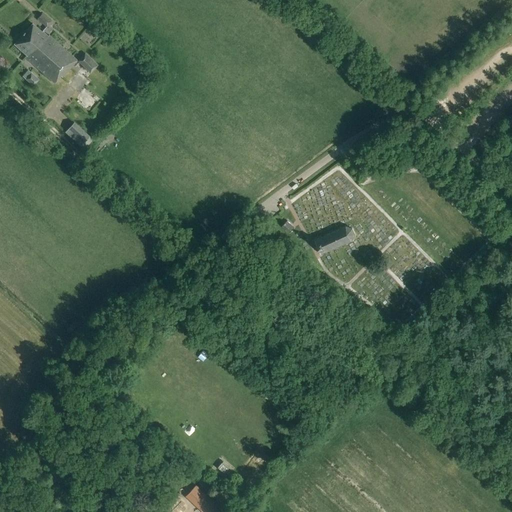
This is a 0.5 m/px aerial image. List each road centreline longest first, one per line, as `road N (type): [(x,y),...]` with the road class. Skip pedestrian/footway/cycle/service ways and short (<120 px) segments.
road 1 (track): [(0,83),(195,265),(216,305),(250,341),(244,369)]
road 2 (unclassified): [(511,197),(298,0)]
